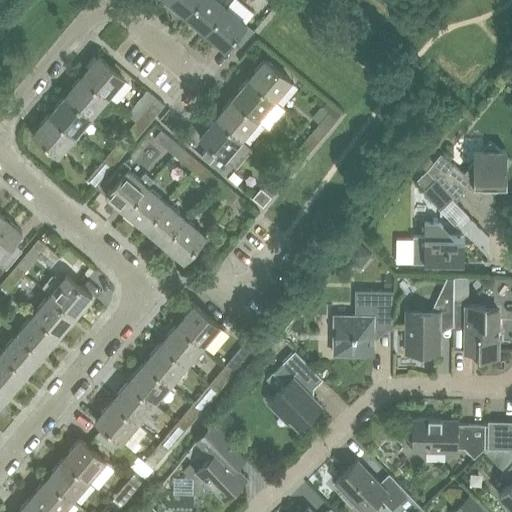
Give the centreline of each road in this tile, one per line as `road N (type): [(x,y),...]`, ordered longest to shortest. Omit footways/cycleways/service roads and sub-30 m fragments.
road 1 (residential): [(12,452),(142,298),(139,277),(0,159)]
road 2 (residential): [(254,511),(394,388),(511,386)]
road 3 (residential): [(0,123),(104,0)]
road 4 (residential): [(201,84),(104,0)]
